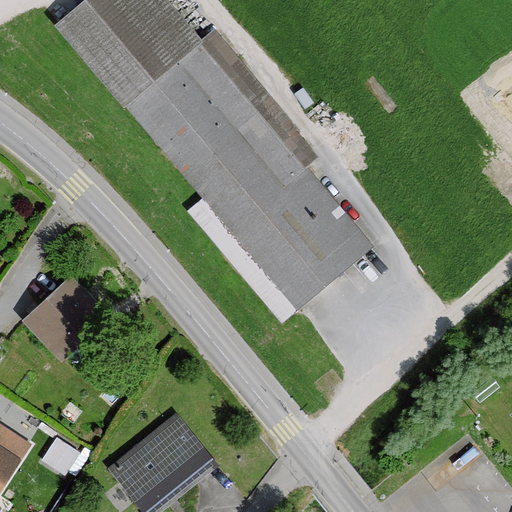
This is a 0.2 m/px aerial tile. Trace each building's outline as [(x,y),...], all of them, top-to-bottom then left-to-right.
[(198,42),(161,0),(83,0),(80,3),(50,29),(197,202),(182,214),(278,327),(322,289),(356,261),(368,250),(301,171),(314,159),(208,34),(198,42)] [(511,0),(482,0),(459,18),(511,85),(511,0)] [(107,325),(64,279),(17,322),(60,368),(107,325)] [(171,413),(103,469),(139,511),(149,511),(168,497),(199,471),(211,461),(171,413)] [(0,485),(26,447),(0,430),(0,485)] [(43,458),(67,468),(78,442),(54,432),(43,458)]
